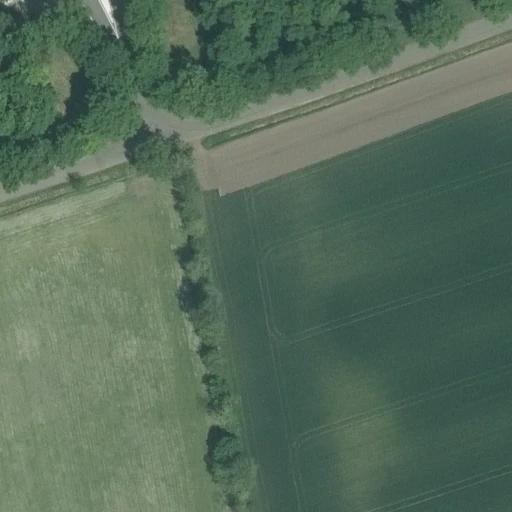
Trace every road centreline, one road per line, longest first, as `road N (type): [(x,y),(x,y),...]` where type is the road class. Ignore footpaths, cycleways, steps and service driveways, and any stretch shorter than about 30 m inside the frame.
road 1 (unclassified): [(511,14),(149,138)]
road 2 (unclassified): [(0,192),(149,138)]
